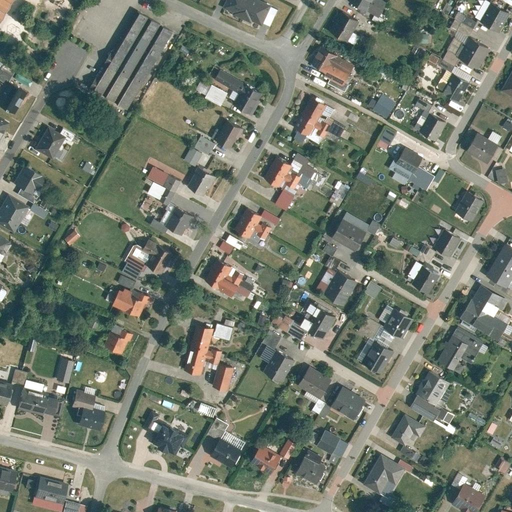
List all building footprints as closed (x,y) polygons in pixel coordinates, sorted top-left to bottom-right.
[(0,0),(0,19),(1,20),(11,0),(0,0)] [(250,0),(227,0),(224,7),(243,15),(250,0)] [(271,3),(264,0),(250,0),(243,15),(261,24),(271,3)] [(349,0),(379,17),(388,2),(383,0),(349,0)] [(480,21),(500,32),(511,13),(491,2),(480,21)] [(359,21),(341,9),(329,30),(347,41),(359,21)] [(90,87),(128,109),(174,32),(136,10),(90,87)] [(451,27),(469,37),(477,23),(459,12),(451,27)] [(458,56),(478,68),(490,48),(469,37),(458,56)] [(337,55),(321,45),(311,63),(321,69),(319,73),(344,87),(353,71),(334,59),(337,55)] [(0,68),(0,78),(6,82),(0,92),(0,105),(14,113),(26,92),(10,83),(16,71),(3,63),(0,68)] [(233,104),(252,114),(263,93),(219,70),(214,80),(239,93),(233,104)] [(511,71),(503,88),(511,93),(511,71)] [(442,91),(459,101),(470,81),(453,72),(442,91)] [(227,92),(212,84),(205,97),(221,105),(227,92)] [(381,92),(371,108),(386,117),(396,101),(381,92)] [(327,103),(312,95),(296,124),(311,133),(315,125),(318,120),(327,103)] [(419,130),(436,140),(446,123),(430,113),(419,130)] [(0,138),(9,123),(0,117),(0,138)] [(317,131),(324,135),(331,122),(324,118),(322,122),(319,127),(317,131)] [(336,141),(346,125),(333,118),(331,122),(324,135),(336,141)] [(231,148),(237,137),(239,138),(244,129),(227,120),(221,130),(217,128),(212,137),(231,148)] [(63,128),(60,133),(48,125),(35,148),(52,158),(64,138),(70,141),(74,134),(63,128)] [(397,132),(386,126),(380,137),(391,143),(397,132)] [(468,148),(489,160),(499,143),(478,131),(468,148)] [(215,144),(201,135),(194,147),(209,155),(215,144)] [(422,155),(405,145),(397,161),(414,170),(418,164),(422,155)] [(185,159),(195,165),(202,153),(192,147),(185,159)] [(308,157),(298,151),(293,162),(303,167),(304,164),(308,157)] [(292,163),(277,155),(265,177),(280,185),(285,176),(288,170),(292,163)] [(393,158),(389,166),(410,178),(414,170),(397,161),(393,158)] [(313,178),(317,170),(304,164),(303,167),(301,171),(313,178)] [(428,188),(435,173),(418,164),(414,170),(410,178),(428,188)] [(41,189),(38,187),(44,177),(23,165),(13,182),(21,187),(17,193),(33,203),(41,189)] [(168,174),(153,166),(147,178),(162,186),(168,174)] [(195,172),(196,173),(189,185),(204,194),(208,187),(209,188),(216,176),(198,166),(195,172)] [(498,183),(508,180),(504,166),(495,169),(498,183)] [(287,182),(295,186),(301,175),(293,170),(292,172),(288,178),(287,182)] [(180,181),(169,175),(164,186),(175,192),(180,181)] [(370,184),(372,179),(365,175),(362,180),(370,184)] [(338,180),(335,187),(336,187),(329,200),(338,205),(349,186),(338,180)] [(159,200),(168,205),(175,192),(166,188),(159,200)] [(295,194),(284,189),(277,202),(287,208),(295,194)] [(484,199),(468,190),(457,209),(473,218),(484,199)] [(0,206),(0,224),(13,232),(29,206),(7,194),(0,206)] [(145,195),(141,207),(150,210),(154,198),(145,195)] [(33,203),(29,209),(44,218),(47,212),(33,203)] [(262,213),(248,205),(236,227),(250,235),(254,228),(258,221),(262,213)] [(166,225),(182,234),(193,216),(176,206),(166,225)] [(282,217),(266,208),(263,214),(278,222),(282,217)] [(154,218),(150,225),(165,233),(168,226),(154,218)] [(367,232),(344,218),(334,235),(357,249),(367,232)] [(381,223),(374,219),(368,228),(376,232),(381,223)] [(258,221),(254,228),(259,230),(257,233),(266,237),(272,226),(263,221),(262,224),(258,221)] [(462,237),(445,227),(434,245),(452,255),(462,237)] [(75,231),(64,239),(69,245),(80,237),(75,231)] [(245,241),(230,233),(226,240),(241,248),(245,241)] [(0,236),(0,253),(3,256),(11,243),(0,236)] [(144,270),(147,265),(162,273),(173,254),(148,240),(144,248),(137,244),(134,245),(125,260),(144,270)] [(333,254),(337,247),(329,242),(324,249),(333,254)] [(511,245),(505,242),(489,271),(511,283),(511,245)] [(428,263),(435,250),(423,243),(415,255),(428,263)] [(331,255),(321,249),(316,258),(326,263),(331,255)] [(245,272),(218,257),(206,278),(234,293),(237,288),(242,278),(245,272)] [(439,273),(424,264),(413,282),(429,291),(439,273)] [(337,271),(329,266),(317,287),(324,292),(337,271)] [(358,280),(339,269),(326,292),(344,303),(358,280)] [(136,282),(121,275),(118,282),(133,289),(136,282)] [(260,288),(242,278),(237,288),(255,298),(260,288)] [(382,285),(372,279),(365,290),(375,296),(382,285)] [(509,321),(499,315),(509,299),(482,282),(461,316),(498,339),(509,321)] [(141,292),(138,299),(119,290),(113,304),(141,316),(146,303),(148,303),(151,297),(141,292)] [(336,315),(322,306),(314,320),(309,328),(324,336),(336,315)] [(413,317),(396,307),(385,325),(403,335),(413,317)] [(295,319),(286,314),(279,325),(288,330),(295,319)] [(89,324),(97,328),(101,319),(93,315),(89,324)] [(269,323),(267,322),(269,317),(259,315),(257,324),(268,327),(269,323)] [(314,320),(305,315),(300,323),(309,328),(314,320)] [(234,325),(218,321),(214,335),(230,339),(234,325)] [(214,326),(197,322),(185,368),(202,373),(206,356),(208,349),(214,326)] [(462,354),(471,360),(483,341),(458,326),(453,333),(469,342),(462,354)] [(122,329),(120,336),(110,332),(105,346),(122,353),(128,340),(130,340),(133,334),(122,329)] [(268,341),(276,344),(279,335),(271,332),(268,341)] [(462,354),(469,342),(453,333),(438,359),(454,368),(459,359),(462,354)] [(393,350),(376,341),(364,360),(381,370),(393,350)] [(208,349),(206,356),(212,357),(211,361),(219,363),(222,349),(213,347),(212,350),(208,349)] [(295,358),(277,348),(265,368),(283,378),(295,358)] [(57,380),(68,383),(74,361),(62,358),(57,380)] [(462,372),(466,363),(459,359),(454,368),(462,372)] [(228,389),(234,367),(219,363),(214,385),(228,389)] [(331,376),(311,364),(300,384),(320,396),(331,376)] [(27,372),(15,369),(12,381),(24,384),(27,372)] [(450,381),(429,370),(416,393),(418,394),(437,404),(450,381)] [(26,380),(24,387),(41,392),(43,384),(26,380)] [(10,386),(0,383),(0,404),(5,406),(10,386)] [(366,398),(344,385),(333,404),(355,417),(366,398)] [(24,387),(22,387),(17,408),(42,414),(43,412),(53,415),(57,398),(47,395),(47,393),(41,392),(24,387)] [(73,407),(82,409),(78,425),(98,430),(103,411),(92,408),(95,396),(76,391),(73,407)] [(435,419),(441,406),(437,404),(418,394),(411,406),(435,419)] [(167,417),(152,409),(144,426),(159,433),(164,422),(167,417)] [(407,443),(414,431),(420,435),(427,424),(405,412),(392,435),(407,443)] [(229,422),(218,416),(210,430),(221,436),(229,422)] [(185,432),(164,422),(159,433),(155,441),(176,451),(185,432)] [(340,436),(326,428),(318,444),(332,451),(340,436)] [(243,450),(221,438),(213,452),(235,464),(243,450)] [(299,443),(289,438),(282,450),(292,455),(299,443)] [(500,447),(502,442),(492,438),(490,443),(500,447)] [(281,455),(262,444),(252,461),(272,472),(281,455)] [(414,459),(417,452),(402,445),(399,452),(414,459)] [(389,497),(407,467),(382,452),(364,482),(389,497)] [(327,464),(307,454),(298,472),(318,482),(327,464)] [(505,472),(510,462),(501,458),(497,469),(505,472)] [(16,471),(0,466),(0,488),(11,492),(16,471)] [(422,481),(431,486),(434,480),(426,475),(422,481)] [(60,511),(67,483),(40,476),(33,505),(60,511)] [(453,502),(471,511),(476,511),(487,494),(465,481),(453,502)] [(63,511),(77,511),(80,504),(66,500),(63,511)]
